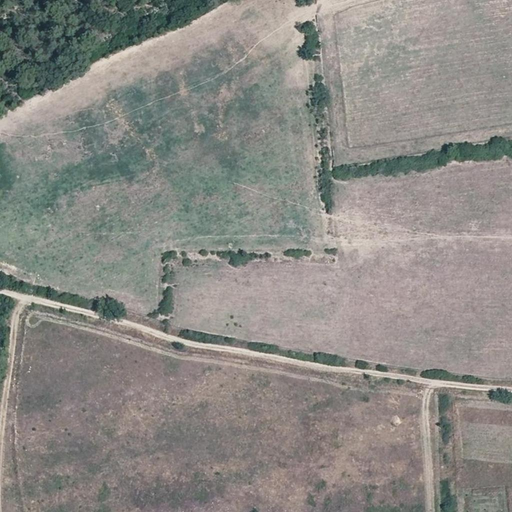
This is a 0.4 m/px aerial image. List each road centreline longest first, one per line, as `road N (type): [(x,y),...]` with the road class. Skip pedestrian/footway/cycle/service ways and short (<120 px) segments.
road 1 (track): [(436,383),(179,339),(0,290)]
road 2 (track): [(436,383),(423,408),(430,511)]
